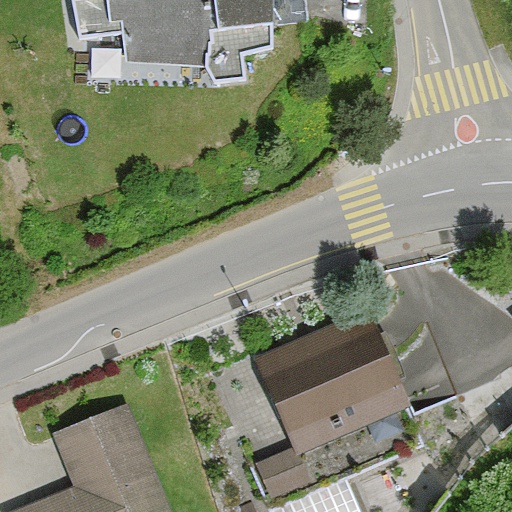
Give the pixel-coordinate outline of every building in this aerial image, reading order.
[(149,0),(150,13),(72,17),(74,58),(109,56),(111,86),(203,81),(205,101),(242,99),(241,73),(289,70),(285,0),(149,0)] [(390,415),(352,325),(240,372),(278,462),(390,415)] [(154,511),(117,414),(43,442),(64,496),(19,511),(154,511)] [(271,462),(239,475),(252,509),(285,496),(271,462)] [(364,511),(350,472),(276,500),(280,511),(364,511)]
